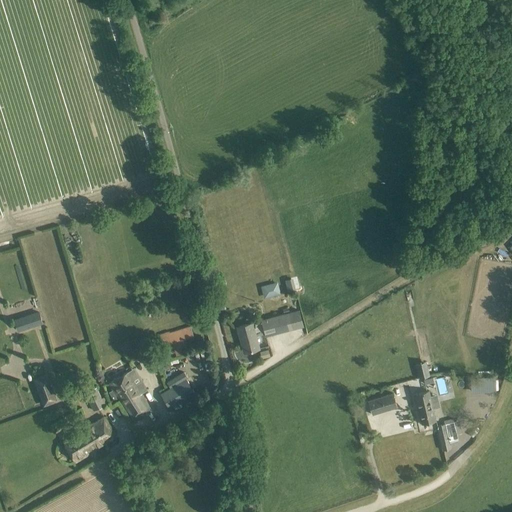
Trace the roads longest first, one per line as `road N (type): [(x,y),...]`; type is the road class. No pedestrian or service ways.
road 1 (unclassified): [(226,384),(130,0)]
road 2 (track): [(226,384),(451,252)]
road 3 (track): [(420,0),(462,77),(511,206)]
road 4 (unclassified): [(246,511),(226,384)]
